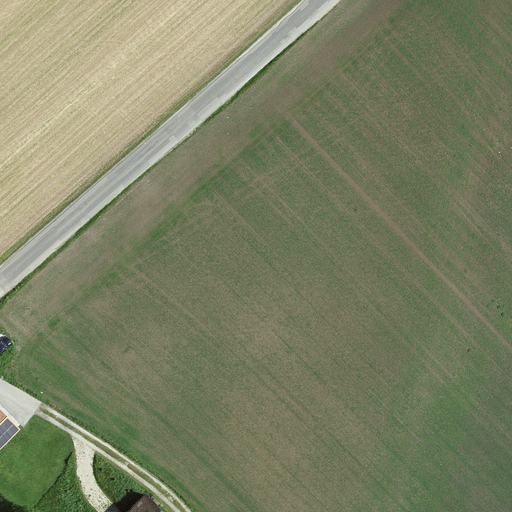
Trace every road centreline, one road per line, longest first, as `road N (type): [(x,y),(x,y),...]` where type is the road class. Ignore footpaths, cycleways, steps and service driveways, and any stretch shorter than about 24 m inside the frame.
road 1 (unclassified): [(318,0),(0,282)]
road 2 (track): [(0,382),(186,511)]
